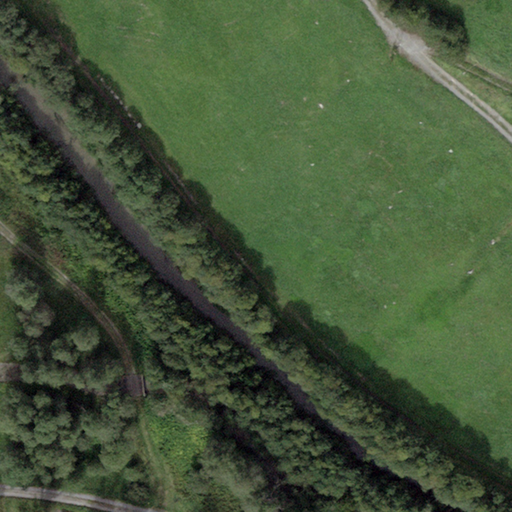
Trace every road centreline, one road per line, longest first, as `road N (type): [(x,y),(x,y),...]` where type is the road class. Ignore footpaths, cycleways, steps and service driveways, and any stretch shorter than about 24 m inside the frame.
road 1 (track): [(511,484),(355,377),(249,273),(76,66)]
road 2 (track): [(375,0),(413,47),(511,133)]
road 3 (track): [(0,223),(93,307),(127,350)]
road 4 (track): [(139,511),(0,492)]
